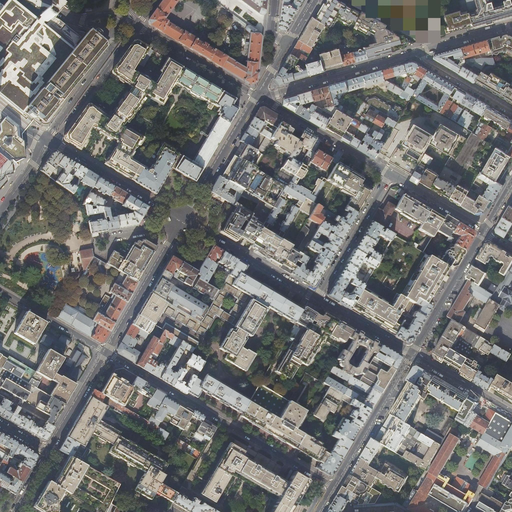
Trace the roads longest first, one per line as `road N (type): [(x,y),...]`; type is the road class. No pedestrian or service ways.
road 1 (residential): [(333,486),(105,351)]
road 2 (residential): [(256,96),(410,54)]
road 3 (residential): [(182,218),(46,143)]
road 4 (residential): [(315,298),(182,218)]
road 5 (residential): [(256,96),(389,174)]
road 6 (residential): [(105,351),(182,218)]
road 7 (residential): [(411,355),(333,486)]
road 8 (residential): [(46,143),(137,25)]
road 9 (residential): [(389,174),(315,298)]
road 10 (residential): [(484,231),(411,355)]
road 11 (residential): [(182,218),(256,96)]
road 12 (residential): [(137,25),(256,96)]
road 13 (residential): [(111,36),(111,48),(46,143)]
road 14 (residential): [(105,351),(0,290)]
